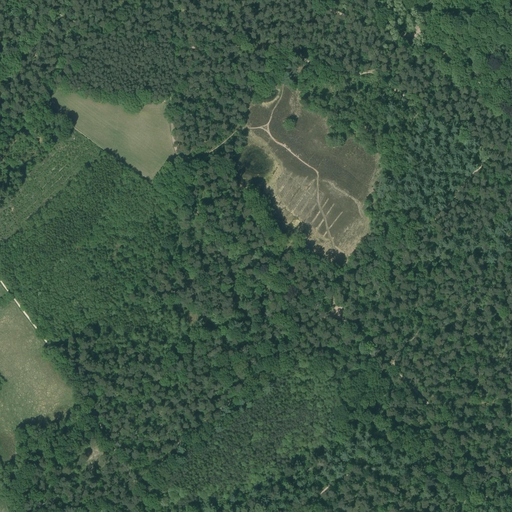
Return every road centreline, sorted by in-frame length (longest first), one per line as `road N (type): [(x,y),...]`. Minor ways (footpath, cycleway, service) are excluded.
road 1 (track): [(333,315),(195,211),(170,131),(170,0)]
road 2 (track): [(333,315),(135,485)]
road 3 (track): [(469,511),(462,439),(387,358),(333,315)]
road 4 (track): [(135,485),(0,279)]
road 5 (track): [(491,162),(476,168),(414,250),(333,315)]
road 6 (track): [(511,262),(387,358)]
road 7 (track): [(280,511),(352,475),(411,511)]
road 8 (track): [(378,75),(486,158)]
